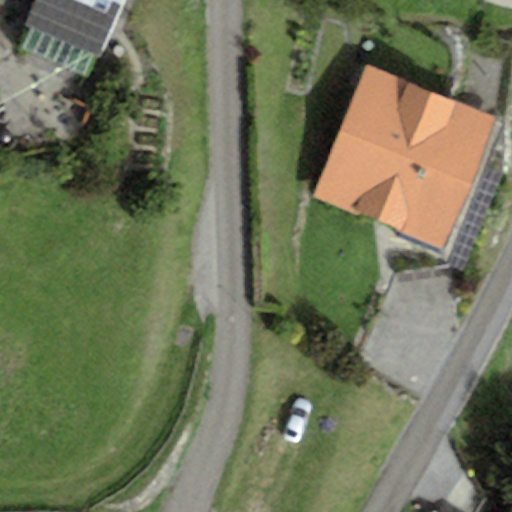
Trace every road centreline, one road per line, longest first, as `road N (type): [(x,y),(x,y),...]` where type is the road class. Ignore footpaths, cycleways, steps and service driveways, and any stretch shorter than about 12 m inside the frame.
road 1 (residential): [(221,0),(228,377),(186,511)]
road 2 (track): [(0,505),(95,490),(159,432),(226,257)]
road 3 (residential): [(384,511),(511,270)]
